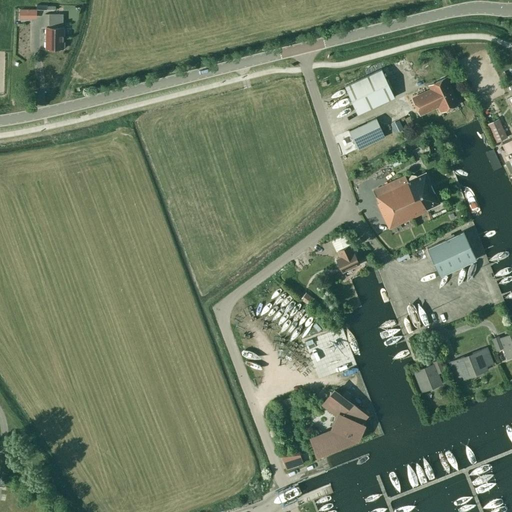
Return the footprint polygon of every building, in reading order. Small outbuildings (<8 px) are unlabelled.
[(36,9),(19,9),(19,17),(36,18),(36,9)] [(46,48),(63,48),(63,27),(63,14),(49,14),(48,27),(46,27),(46,48)] [(357,113),(394,97),(381,69),(344,86),(357,113)] [(446,106),(456,101),(445,78),(435,83),(437,87),(412,98),(420,114),(444,102),(446,106)] [(376,118),(348,131),(357,149),(384,136),(376,118)] [(506,137),(498,118),(486,123),(495,142),(506,137)] [(511,137),(501,143),(507,155),(505,156),(507,160),(509,159),(511,165),(511,137)] [(426,209),(439,203),(425,172),(416,177),(415,175),(411,175),(409,178),(409,179),(407,181),(405,175),(373,190),(378,202),(377,203),(389,228),(427,211),(426,209)] [(471,223),(466,225),(475,252),(481,250),(471,223)] [(463,231),(427,248),(439,275),(476,258),(463,231)] [(341,257),(336,259),(342,272),(359,264),(353,251),(352,252),(349,245),(338,250),(341,257)] [(295,269),(308,265),(304,254),(291,258),(295,269)] [(371,258),(366,261),(370,270),(376,267),(371,258)] [(481,272),(487,292),(496,289),(489,269),(481,272)] [(313,298),(305,292),(300,298),(308,305),(313,298)] [(503,347),(507,358),(511,355),(511,332),(499,338),(498,336),(492,338),(496,350),(503,347)] [(449,362),(455,378),(462,375),(463,378),(487,369),(486,366),(492,363),(486,347),(449,362)] [(421,391),(441,383),(437,373),(444,370),(439,359),(433,361),(433,364),(414,371),(421,391)] [(332,392),(330,391),(324,404),(336,414),(333,429),(312,438),(314,450),(319,450),(324,449),(329,448),(332,447),(334,447),(337,446),(342,444),(346,441),(351,439),(353,437),(354,438),(363,425),(358,422),(364,416),(365,417),(364,415),(362,412),(360,410),(358,408),(355,406),(353,404),(351,403),(348,401),(346,399),(344,398),(339,395),(337,394),(335,393),(332,392)] [(284,468),(304,465),(301,452),(282,455),(284,468)]
